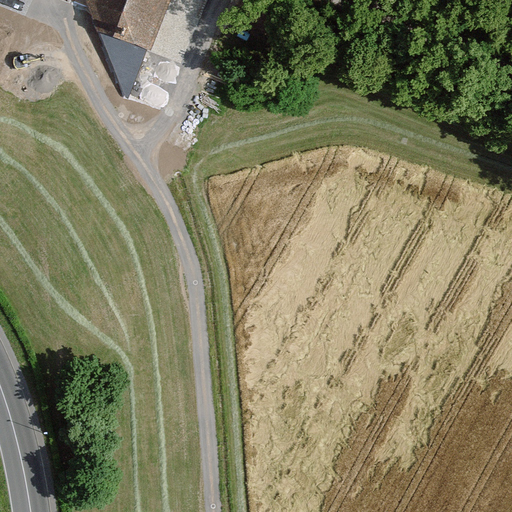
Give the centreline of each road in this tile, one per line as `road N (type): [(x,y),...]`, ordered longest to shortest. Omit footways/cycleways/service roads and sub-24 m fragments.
road 1 (track): [(202,511),(189,315),(146,171),(78,0)]
road 2 (secondary): [(31,511),(0,382)]
